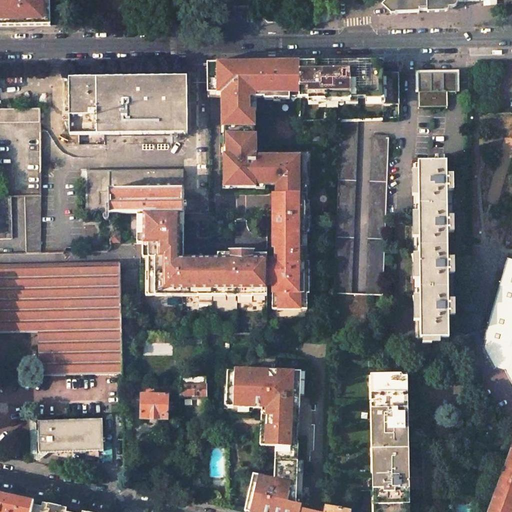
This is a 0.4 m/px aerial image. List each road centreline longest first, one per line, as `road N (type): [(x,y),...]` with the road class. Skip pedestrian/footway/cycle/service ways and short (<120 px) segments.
road 1 (tertiary): [(511,39),(239,43)]
road 2 (tertiary): [(239,43),(0,46)]
road 3 (residential): [(179,511),(0,474)]
road 4 (unknown): [(435,511),(432,387)]
